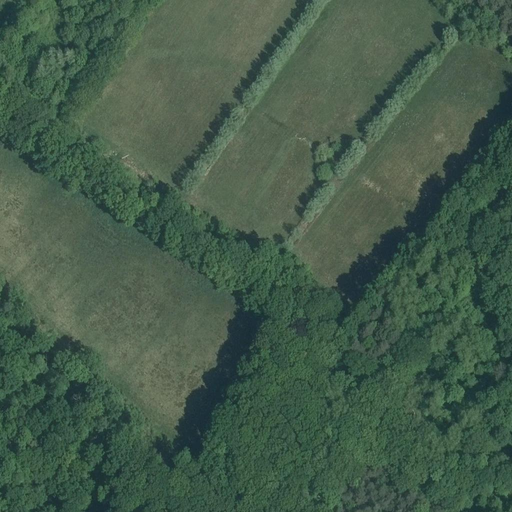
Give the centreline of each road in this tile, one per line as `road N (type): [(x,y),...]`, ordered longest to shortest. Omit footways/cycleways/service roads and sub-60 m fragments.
road 1 (track): [(511,150),(364,336)]
road 2 (track): [(364,336),(294,511)]
